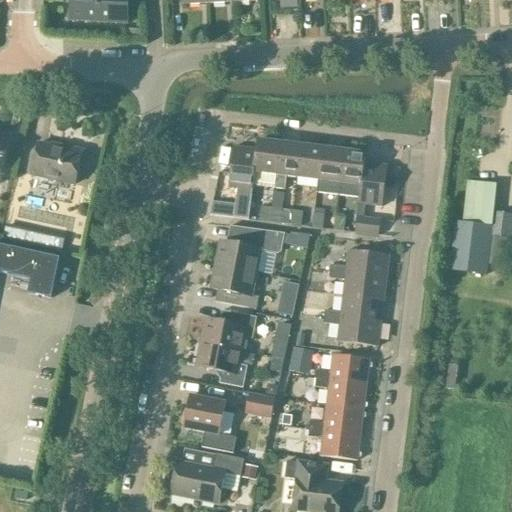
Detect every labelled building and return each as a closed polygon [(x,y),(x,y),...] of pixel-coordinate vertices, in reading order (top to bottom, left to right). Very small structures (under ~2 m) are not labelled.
[(70,0),(69,22),(128,25),(129,1),(137,1),(137,0),(70,0)] [(0,175),(0,174),(2,175),(10,139),(0,136),(0,175)] [(255,172),(255,173),(276,175),(280,144),(258,141),(257,151),(255,172)] [(86,153),(81,152),(39,144),(32,177),(74,185),(78,167),(84,163),(86,153)] [(287,177),(297,178),(302,146),(280,144),(276,175),(275,189),(286,191),(287,177)] [(323,149),(302,146),(297,178),(319,181),(323,149)] [(253,191),(255,173),(255,172),(257,151),(234,148),(228,188),(237,189),(234,218),(249,220),(253,191)] [(318,193),(338,195),(345,152),(323,149),(319,181),(318,193)] [(359,198),(361,186),(362,186),(364,164),(366,165),(367,155),(345,152),(338,195),(359,198)] [(359,198),(358,204),(357,218),(364,219),(365,205),(382,207),(388,167),(366,165),(364,164),(362,186),(361,186),(359,198)] [(451,270),(507,277),(511,239),(511,214),(493,213),(497,185),(470,182),(465,224),(457,223),(451,270)] [(260,221),(270,223),(272,209),(262,207),(260,221)] [(282,210),(272,209),(270,223),(280,224),(282,210)] [(303,213),(293,211),(291,226),(302,227),(303,213)] [(314,214),(312,229),(323,230),(325,215),(314,214)] [(346,218),(336,216),(334,231),(344,233),(346,218)] [(357,218),(355,234),(379,237),(379,236),(381,221),(364,219),(357,218)] [(256,273),(260,251),(278,254),(282,252),(285,235),(231,227),(227,245),(221,243),(216,265),(256,273)] [(0,274),(31,281),(28,294),(51,299),(60,259),(0,246),(0,274)] [(389,256),(349,251),(347,268),(331,266),(330,272),(386,280),(389,256)] [(212,289),(218,290),(215,302),(257,311),(259,298),(252,296),(256,273),(216,265),(212,289)] [(386,280),(330,272),(329,279),(345,281),(343,297),(383,302),(386,280)] [(298,316),(304,286),(288,282),(282,313),(298,316)] [(343,297),(341,313),(325,311),(325,317),(381,324),(383,302),(343,297)] [(242,351),(245,339),(253,340),(257,318),(223,312),(220,324),(206,321),(202,343),(242,351)] [(381,324),(325,317),(324,324),(340,326),(338,342),(378,347),(381,324)] [(239,365),(242,351),(202,343),(197,366),(214,370),(221,381),(220,384),(243,389),(247,367),(239,365)] [(316,380),(367,386),(370,361),(333,356),(330,373),(317,372),(316,380)] [(326,407),(364,411),(367,386),(316,380),(315,388),(329,390),(326,407)] [(245,414),(269,419),(274,399),(250,394),(245,414)] [(191,397),(184,429),(205,433),(202,448),(233,454),(236,439),(219,436),(226,404),(191,397)] [(309,430),(361,436),(364,411),(326,407),(324,423),(310,422),(309,430)] [(308,438),(323,439),(320,457),(358,461),(361,436),(309,430),(308,438)] [(219,504),(225,474),(240,477),(244,461),(216,455),(213,471),(178,463),(172,495),(219,504)] [(327,467),(299,464),(299,463),(287,462),(285,479),(297,480),(293,511),(305,511),(338,511),(342,485),(325,483),(327,467)]
